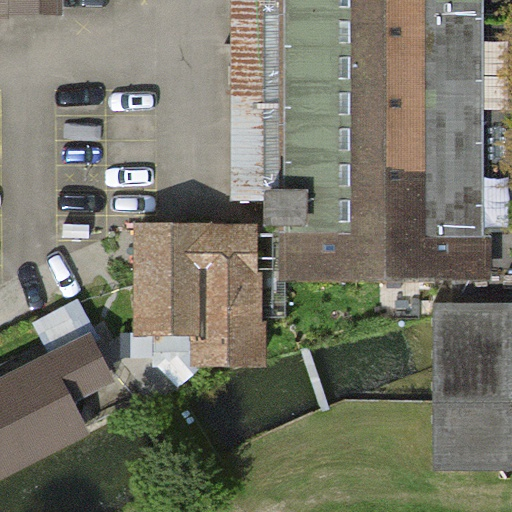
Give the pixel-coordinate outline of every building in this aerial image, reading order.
[(0,0),(0,25),(75,24),(74,0),(0,0)] [(511,0),(282,0),(284,311),(498,310),(496,0),(511,0)] [(269,224),(134,229),(138,351),(199,349),(200,381),(274,378),(269,224)] [(511,312),(439,314),(443,480),(511,478),(511,312)] [(88,341),(0,386),(0,497),(99,446),(80,410),(114,392),(88,341)]
